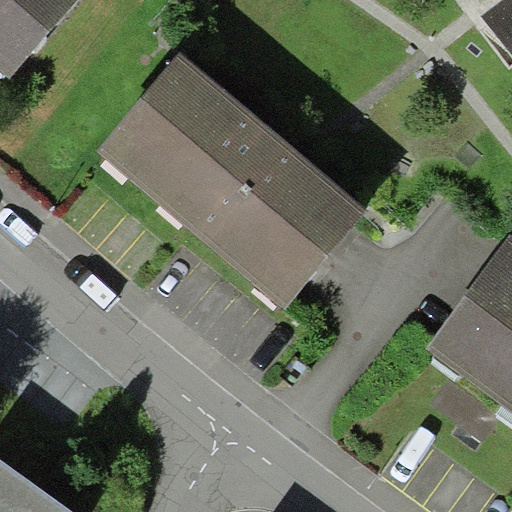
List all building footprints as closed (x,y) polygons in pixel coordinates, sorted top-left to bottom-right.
[(0,0),(0,63),(9,72),(69,0),(0,0)] [(511,1),(485,23),(511,56),(511,1)] [(285,316),(362,225),(178,67),(100,158),(285,316)] [(511,399),(511,242),(437,344),(511,399)] [(0,511),(57,511),(0,472),(0,511)]
